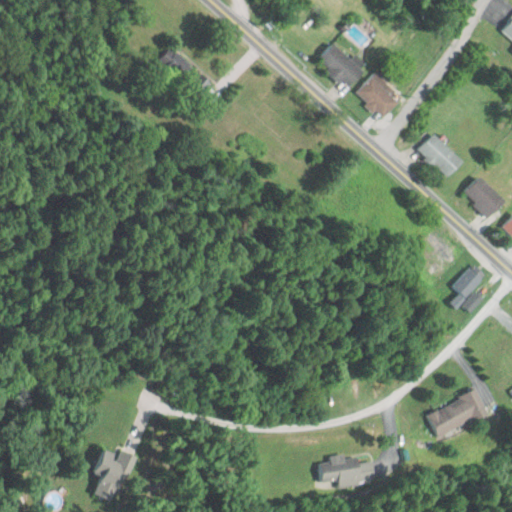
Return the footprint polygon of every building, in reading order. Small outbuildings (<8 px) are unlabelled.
[(511,16),(501,32),(511,39),(511,16)] [(356,91),(382,118),(399,102),(391,95),(395,91),(376,72),(356,91)] [(446,177),(462,161),(433,133),(417,149),(446,177)] [(488,218),(504,202),(479,176),(463,192),(488,218)] [(511,217),(503,226),(511,235),(511,217)] [(452,286),(465,298),(486,277),(474,264),(452,286)] [(437,437),(488,418),(478,392),(427,411),(437,437)] [(129,459),(102,449),(93,473),(100,476),(94,493),(113,500),(129,459)] [(356,455),(329,457),(329,462),(319,463),(321,487),(373,483),(372,461),(357,462),(356,455)]
